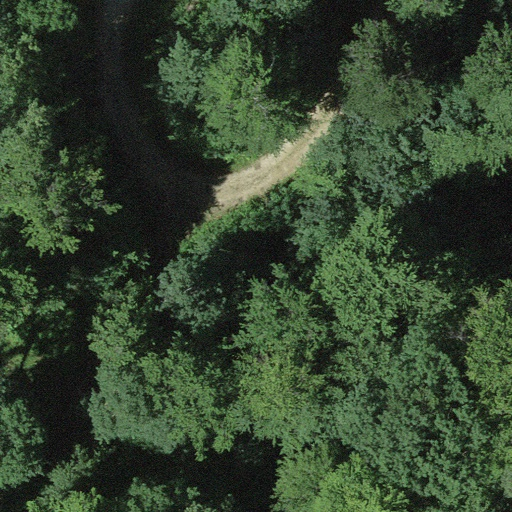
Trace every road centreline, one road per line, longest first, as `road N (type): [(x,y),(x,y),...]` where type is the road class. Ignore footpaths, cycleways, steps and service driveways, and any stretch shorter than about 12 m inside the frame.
road 1 (track): [(123,0),(100,37),(110,104),(188,187),(281,166),(386,49),(416,0)]
road 2 (track): [(188,187),(165,266),(17,511)]
